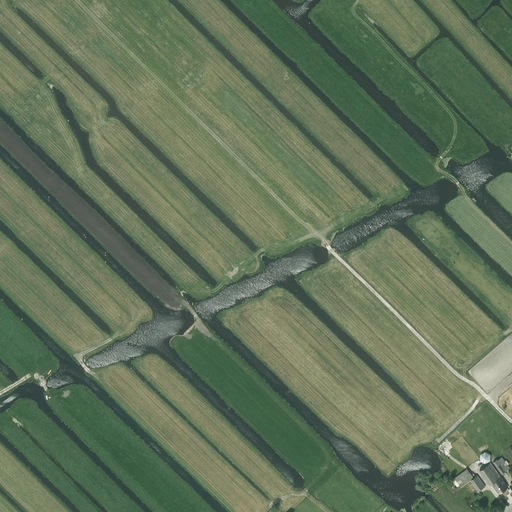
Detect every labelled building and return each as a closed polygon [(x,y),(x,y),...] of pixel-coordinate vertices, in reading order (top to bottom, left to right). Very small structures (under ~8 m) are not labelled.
[(442,445),(438,449),(446,456),(450,452),(442,445)] [(480,454),(480,460),(485,463),(491,460),(490,454),(485,451),(480,454)] [(494,462),(497,467),(502,473),(510,468),(501,457),(494,462)] [(490,484),(492,483),(499,494),(508,487),(501,476),(490,462),(480,470),(490,484)] [(485,486),(477,475),(474,478),(470,472),(467,468),(465,469),(454,478),(461,487),(471,480),(478,491),(485,486)]
